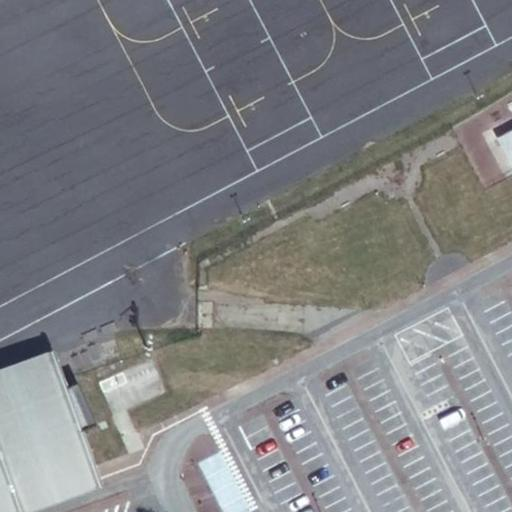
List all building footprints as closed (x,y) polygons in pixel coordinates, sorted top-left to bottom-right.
[(511,132),(497,141),(511,168),(511,132)] [(50,352),(0,370),(0,375),(52,356),(50,352)] [(0,375),(0,496),(91,462),(80,432),(63,385),(52,356),(0,375)] [(80,432),(128,414),(169,399),(154,360),(111,377),(119,398),(105,403),(94,374),(63,385),(80,432)] [(0,511),(35,511),(101,488),(91,462),(0,496),(0,511)]
